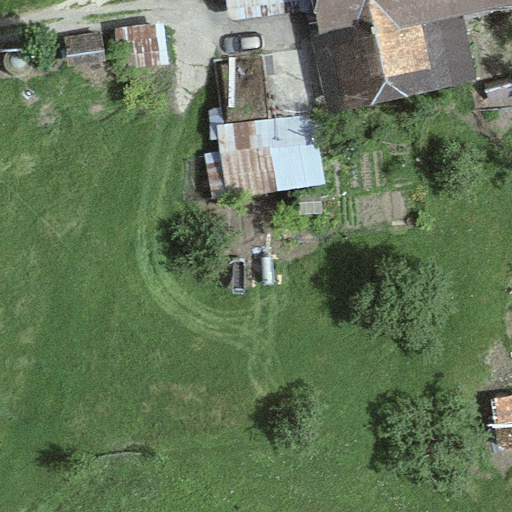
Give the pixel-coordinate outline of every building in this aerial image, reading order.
[(325,0),(345,87),(457,63),(445,9),(488,0),(325,0)] [(159,25),(117,29),(122,61),(163,57),(159,25)] [(305,103),(221,112),(224,139),(308,130),(305,103)] [(310,139),(223,151),(229,191),(315,179),(310,139)] [(511,443),(511,396),(495,399),(503,445),(511,443)]
